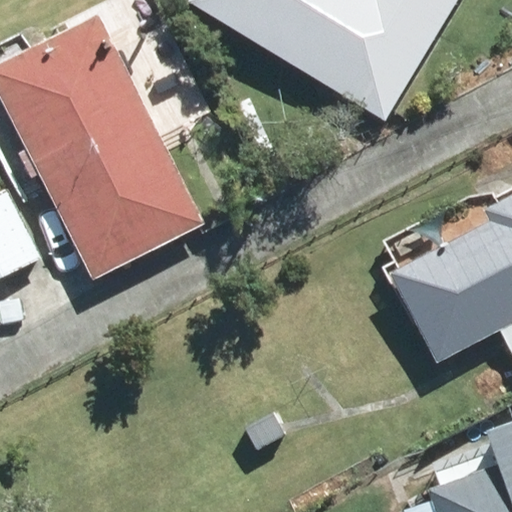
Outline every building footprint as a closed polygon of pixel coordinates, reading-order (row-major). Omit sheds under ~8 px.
[(208,0),(200,14),(339,96),(336,102),(352,112),(355,106),(394,129),(470,0),(208,0)] [(0,74),(0,77),(39,154),(27,160),(40,186),(49,181),(102,284),(213,228),(108,20),(0,74)] [(13,196),(0,202),(0,288),(47,265),(13,196)] [(502,225),(403,276),(449,365),(511,332),(511,204),(496,213),(502,225)] [(276,401),(240,431),(265,461),(301,431),(276,401)] [(511,511),(511,425),(511,426),(511,427),(511,465),(445,489),(453,511),(511,511)]
